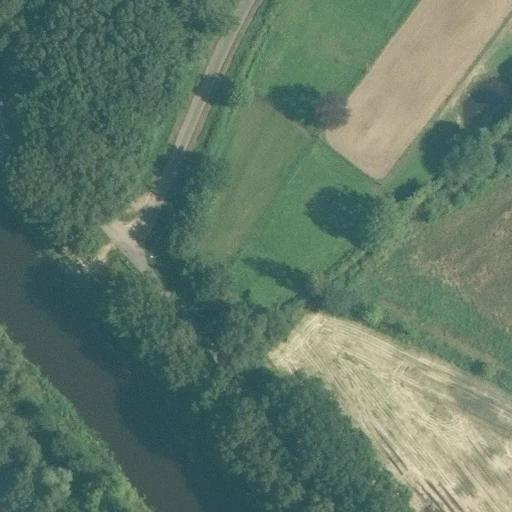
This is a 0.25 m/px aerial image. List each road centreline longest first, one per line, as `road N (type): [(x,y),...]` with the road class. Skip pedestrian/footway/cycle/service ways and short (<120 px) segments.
road 1 (unclassified): [(130,254),(248,0)]
road 2 (unclassified): [(130,254),(72,190),(0,136)]
